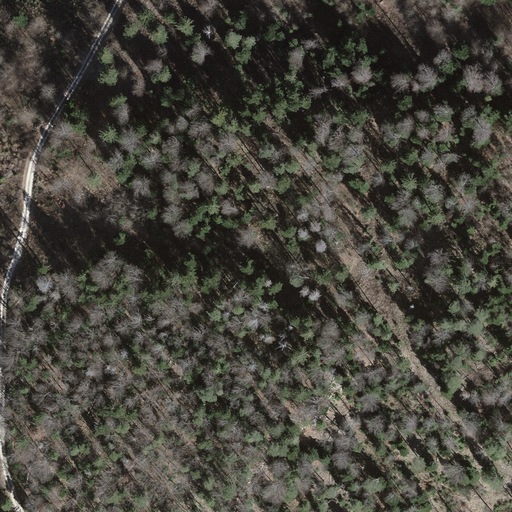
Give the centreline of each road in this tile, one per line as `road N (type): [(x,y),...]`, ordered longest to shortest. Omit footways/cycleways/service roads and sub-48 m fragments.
road 1 (track): [(478,0),(433,64),(381,111),(371,152),(400,324),(412,352),(473,443),(511,474)]
road 2 (track): [(18,511),(0,423),(3,303),(37,147),(118,0)]
